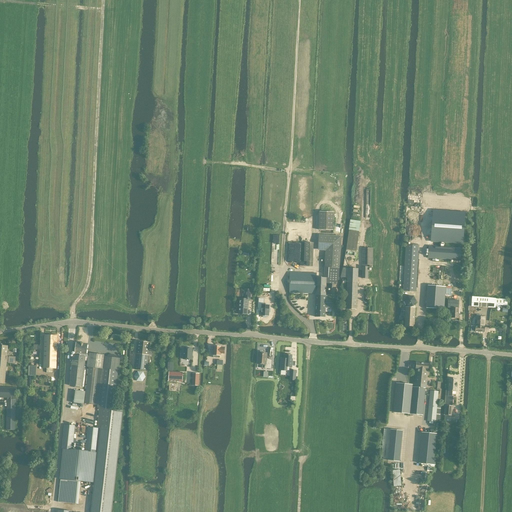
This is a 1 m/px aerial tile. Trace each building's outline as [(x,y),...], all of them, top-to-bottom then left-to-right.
[(465,212),(433,210),(430,242),(463,244),(465,212)] [(333,230),(334,212),(320,212),(319,230),(333,230)] [(350,220),(346,250),(356,251),(360,221),(350,220)] [(319,235),(318,248),(326,248),(341,249),(341,246),(341,240),(342,236),(319,235)] [(312,267),(312,265),(313,247),(313,243),(305,242),(304,262),(306,262),(306,266),(312,267)] [(403,291),(416,292),(418,245),(406,244),(403,291)] [(428,258),(461,260),(461,248),(428,246),(428,258)] [(290,273),(289,293),(316,294),(315,317),(325,317),(325,308),(332,308),(332,304),(331,304),(331,302),(330,302),(330,299),(326,299),(326,283),(328,284),(327,294),(335,295),(336,282),(338,282),(339,277),(339,264),(341,249),(326,248),(325,251),(324,278),(316,278),(316,274),(290,273)] [(362,265),(368,265),(373,265),(373,248),(362,248),(362,265)] [(343,268),(341,277),(347,278),(346,309),(357,309),(358,269),(343,268)] [(428,286),(426,308),(442,309),(444,287),(428,286)] [(239,314),(248,314),(248,300),(250,300),(250,290),(245,290),(245,299),(239,299),(239,314)] [(416,301),(413,296),(408,296),(405,301),(407,306),(413,306),(416,301)] [(472,296),(471,306),(472,306),(479,307),(488,307),(495,308),(495,305),(507,306),(507,299),(496,299),(496,298),(489,297),(489,298),(472,296)] [(259,299),(258,310),(261,310),(261,316),(263,316),(263,317),(267,318),(267,316),(269,316),(269,313),(270,313),(270,309),(269,308),(269,305),(263,304),(264,299),(259,299)] [(401,313),(401,316),(405,317),(404,326),(414,327),(415,308),(405,307),(405,313),(401,313)] [(476,326),(475,326),(484,327),(484,317),(482,317),(482,315),(478,315),(478,317),(476,317),(476,326)] [(44,368),(47,369),(47,373),(53,373),(53,369),(56,369),(57,336),(45,335),(44,368)] [(138,341),(135,369),(146,371),(148,355),(152,356),(152,351),(149,350),(150,343),(138,341)] [(73,355),(70,385),(82,387),(86,357),(88,357),(87,367),(89,367),(85,404),(98,405),(98,408),(100,408),(98,428),(99,428),(101,429),(91,511),(110,511),(122,411),(114,410),(118,370),(119,370),(120,358),(119,358),(118,358),(118,357),(117,357),(117,356),(116,356),(116,355),(115,355),(114,355),(113,354),(112,354),(111,354),(110,355),(109,355),(108,355),(107,356),(106,357),(104,356),(104,355),(97,354),(97,355),(86,354),(88,344),(76,343),(75,353),(75,355),(73,355)] [(0,345),(0,364),(6,365),(7,363),(8,363),(13,363),(13,361),(15,361),(16,357),(7,356),(8,346),(0,345)] [(192,348),(184,348),(183,359),(192,360),(192,356),(191,356),(192,348)] [(259,352),(258,364),(262,364),(262,368),(271,369),(272,360),(267,360),(267,353),(259,352)] [(415,384),(413,396),(413,398),(412,414),(422,415),(425,385),(426,385),(428,365),(417,363),(414,384),(415,384)] [(170,372),(169,380),(169,381),(177,381),(182,381),(182,373),(170,372)] [(449,378),(448,391),(448,396),(451,396),(452,391),(457,392),(457,387),(456,387),(457,379),(449,378)] [(413,385),(396,383),(393,412),(410,414),(411,397),(413,398),(413,396),(415,384),(414,384),(414,389),(412,388),(413,385)] [(7,430),(15,430),(15,387),(0,387),(0,397),(7,397),(7,430)] [(75,390),(73,403),(83,404),(85,391),(75,390)] [(438,392),(430,391),(427,421),(435,422),(438,392)] [(62,449),(72,450),(75,426),(64,425),(62,449)] [(86,451),(96,452),(98,428),(88,427),(86,451)] [(390,429),(387,460),(391,461),(399,462),(402,431),(390,429)] [(422,432),(419,463),(433,464),(436,434),(426,433),(422,432)] [(63,449),(60,479),(93,483),(96,453),(63,449)]
